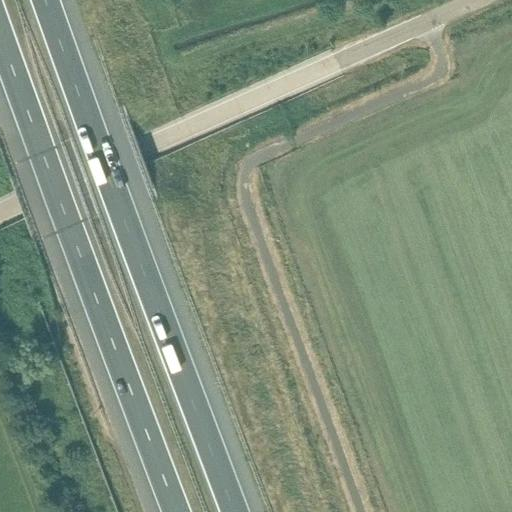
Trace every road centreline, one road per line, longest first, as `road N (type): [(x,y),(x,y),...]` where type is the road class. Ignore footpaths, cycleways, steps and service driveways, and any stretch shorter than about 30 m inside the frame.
road 1 (motorway): [(237,511),(47,0)]
road 2 (unclassified): [(0,207),(476,0)]
road 3 (motorway): [(0,38),(174,511)]
